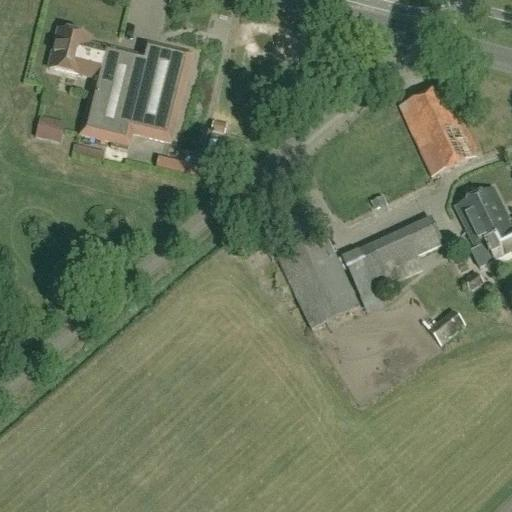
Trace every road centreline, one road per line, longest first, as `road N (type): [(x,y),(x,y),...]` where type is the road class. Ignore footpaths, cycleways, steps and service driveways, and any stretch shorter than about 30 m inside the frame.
road 1 (unclassified): [(0,395),(417,36)]
road 2 (tertiary): [(417,36),(272,0)]
